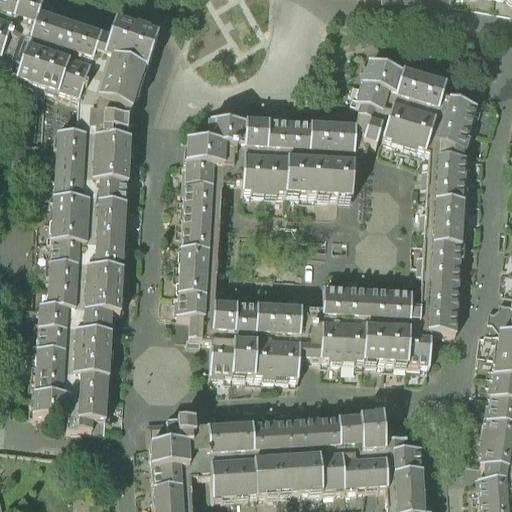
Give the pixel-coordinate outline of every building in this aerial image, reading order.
[(47,281),(46,295),(46,309),(44,309),(43,315),(38,315),(38,317),(37,331),(34,330),(34,338),(36,338),(35,352),(33,352),(33,359),(35,359),(34,374),(32,374),(32,379),(31,388),(33,388),(32,399),(31,417),(29,417),(29,424),(31,424),(31,425),(65,427),(66,427),(65,438),(103,440),(104,428),(107,428),(107,421),(104,421),(105,407),(108,407),(108,403),(108,400),(106,399),(106,383),(107,371),(110,371),(110,363),(111,356),(108,356),(109,342),(110,328),(112,328),(113,322),(119,322),(119,321),(121,321),(121,314),(119,314),(120,300),(121,285),(123,285),(123,278),(121,278),(122,262),(124,262),(124,254),(125,248),(122,248),(123,233),(126,234),(126,226),(123,226),(124,212),(127,212),(127,205),(125,205),(126,190),(128,191),(129,183),(126,183),(127,170),(127,167),(128,165),(119,165),(119,156),(120,150),(120,148),(129,148),(129,146),(125,146),(126,143),(127,125),(127,124),(128,120),(128,119),(129,119),(134,103),(142,78),(144,79),(156,44),(120,33),(104,28),(84,21),(63,15),(55,12),(57,7),(43,3),(42,2),(41,4),(35,2),(34,5),(21,0),(19,0),(0,0),(0,67),(12,72),(11,74),(18,76),(13,90),(57,104),(76,110),(76,116),(76,122),(73,155),(74,157),(55,156),(55,163),(55,165),(52,165),(51,172),(53,172),(53,185),(53,186),(51,186),(50,193),(52,194),(51,207),(51,208),(49,208),(49,215),(51,215),(50,228),(49,244),(47,244),(47,250),(47,251),(49,251),(48,266),(46,265),(46,273),(45,281),(47,281)] [(449,9),(449,0),(482,0),(493,2),(511,5),(511,0),(384,0),(387,3),(404,4),(407,4),(409,4),(413,0),(437,0),(436,9),(449,9)] [(354,371),(354,373),(361,374),(361,371),(362,371),(376,372),(376,374),(383,375),(389,375),(390,373),(406,374),(419,374),(419,377),(425,377),(426,375),(427,375),(429,340),(453,342),(455,318),(435,317),(437,295),(456,296),(459,296),(459,289),(456,289),(457,275),(457,274),(460,274),(460,268),(458,268),(458,253),(461,253),(461,246),(459,246),(460,232),(460,231),(462,231),(463,225),(460,224),(461,209),(462,195),(464,196),(465,189),(465,181),(463,181),(464,165),(461,165),(461,157),(465,143),(468,143),(470,137),(467,136),(472,122),(474,123),(476,116),(473,116),(474,114),(441,104),(444,91),(443,91),(444,89),(437,87),(436,89),(423,85),(409,81),(410,78),(403,76),(402,79),(401,78),(400,81),(367,70),(366,72),(364,71),(362,78),(364,79),(360,92),(356,106),(353,106),(351,112),(354,113),(353,114),(359,116),(353,135),(347,134),(332,133),(317,133),(317,130),(310,130),(303,129),(303,132),(288,131),(274,130),(274,127),(267,127),(260,127),(260,129),(244,128),(244,131),(209,128),(208,144),(205,144),(205,150),(186,149),(185,149),(185,161),(184,171),(181,171),(181,179),(184,179),(183,194),(182,208),(179,207),(179,214),(182,214),(182,215),(181,229),(178,229),(178,236),(177,243),(180,243),(179,259),(178,272),(176,272),(175,280),(175,287),(177,287),(177,302),(174,302),(174,309),(176,309),(175,325),(189,325),(187,348),(193,348),(210,349),(207,383),(223,384),(223,387),(230,387),(230,385),(245,386),(244,388),(245,388),(252,389),(259,389),(259,386),(273,387),(288,388),(288,391),(294,391),(295,389),(296,389),(297,367),(318,368),(318,369),(318,371),(325,372),(325,369),(340,370),(354,371)] [(497,315),(493,319),(492,320),(492,324),(491,330),(497,337),(497,342),(494,341),(494,345),(493,348),(496,349),(494,365),(492,377),(489,377),(488,384),(487,391),(490,391),(488,406),(486,420),(483,420),(483,424),(482,427),(485,428),(483,442),(480,441),(479,448),(478,455),(481,456),(478,471),(483,472),(483,476),(482,481),(482,488),(476,488),(477,504),(474,504),(475,511),(474,511),(511,511),(511,311),(511,312),(498,310),(497,315)] [(151,511),(190,511),(190,503),(195,503),(195,493),(189,494),(189,486),(195,485),(196,487),(200,486),(208,486),(209,486),(210,509),(364,499),(376,498),(384,498),(384,502),(384,511),(423,511),(423,499),(420,456),(405,457),(404,447),(383,448),(382,438),(381,422),(379,422),(359,424),(208,434),(205,434),(205,436),(204,436),(192,436),(192,428),(191,428),(188,428),(184,428),(180,429),(176,429),(164,430),(164,432),(153,432),(148,440),(149,453),(147,453),(151,511)]
